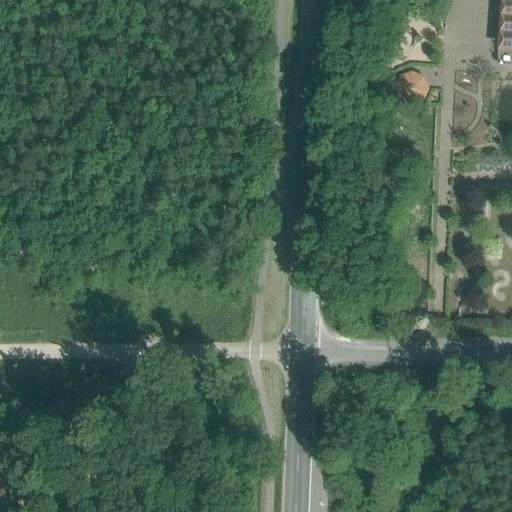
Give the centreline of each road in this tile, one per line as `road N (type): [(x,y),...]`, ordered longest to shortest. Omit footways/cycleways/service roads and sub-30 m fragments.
road 1 (secondary): [(313,0),(302,352)]
road 2 (track): [(0,354),(253,352)]
road 3 (tertiary): [(302,352),(511,352)]
road 4 (secondary): [(302,352),(295,511)]
